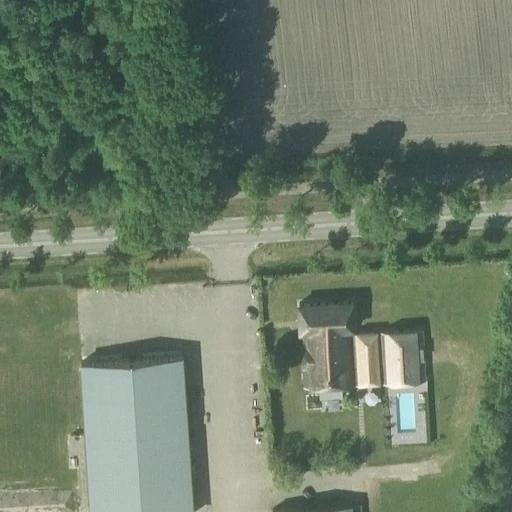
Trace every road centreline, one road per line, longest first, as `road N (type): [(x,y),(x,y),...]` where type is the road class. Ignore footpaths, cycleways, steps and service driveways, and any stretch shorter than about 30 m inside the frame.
road 1 (secondary): [(0,251),(511,214)]
road 2 (track): [(159,0),(183,239)]
